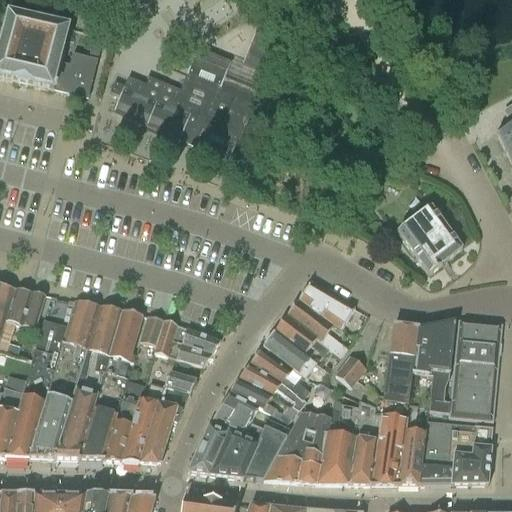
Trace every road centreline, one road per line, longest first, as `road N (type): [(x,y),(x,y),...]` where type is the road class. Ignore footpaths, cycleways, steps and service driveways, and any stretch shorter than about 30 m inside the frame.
road 1 (residential): [(511,302),(408,311),(321,266),(293,268),(264,312)]
road 2 (residential): [(0,240),(264,312)]
road 3 (residential): [(264,312),(214,397),(166,511)]
road 4 (residential): [(374,511),(374,504),(511,506)]
